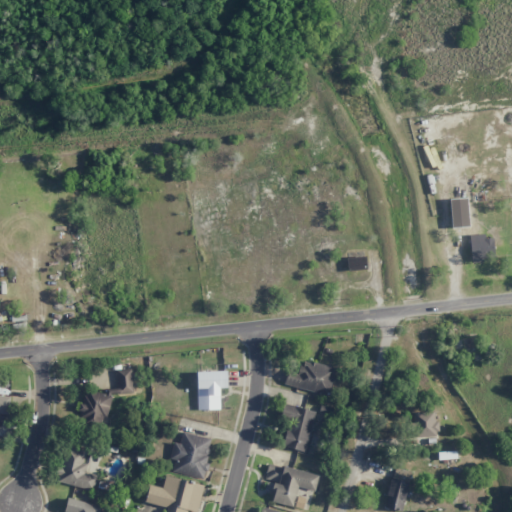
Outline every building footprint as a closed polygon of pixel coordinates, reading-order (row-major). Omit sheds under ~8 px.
[(452,227),(470,226),(469,212),(451,213),(452,227)] [(485,239),(484,234),(469,235),(471,260),(495,258),(493,238),(485,239)] [(347,257),(348,270),(367,270),(366,256),(347,257)] [(330,394),(336,367),(299,360),(297,373),(287,371),(284,386),(330,394)] [(133,392),(131,368),(116,370),(118,389),(106,390),(105,394),(93,391),(83,392),(78,421),(98,425),(104,425),(111,392),(118,394),(133,392)] [(196,372),(197,410),(220,409),(219,388),(227,388),(227,371),(196,372)] [(10,396),(0,395),(0,414),(10,414),(10,396)] [(307,451),(313,410),(287,406),(281,447),(307,451)] [(438,437),(437,421),(434,421),(434,412),(415,413),(416,438),(438,437)] [(212,439),(182,432),(179,444),(174,443),(168,471),(203,479),(212,439)] [(96,476),(83,473),(87,449),(70,446),(62,483),(93,490),(96,476)] [(318,475),(268,463),(265,479),(275,482),(271,501),(293,507),(297,487),(314,491),(318,475)] [(384,507),(401,511),(411,472),(393,468),(384,507)] [(196,511),(197,511),(203,485),(165,476),(162,488),(149,485),(145,502),(167,507),(165,511),(187,511),(187,510),(196,511)] [(99,511),(101,506),(67,498),(64,511),(65,511),(99,511)]
